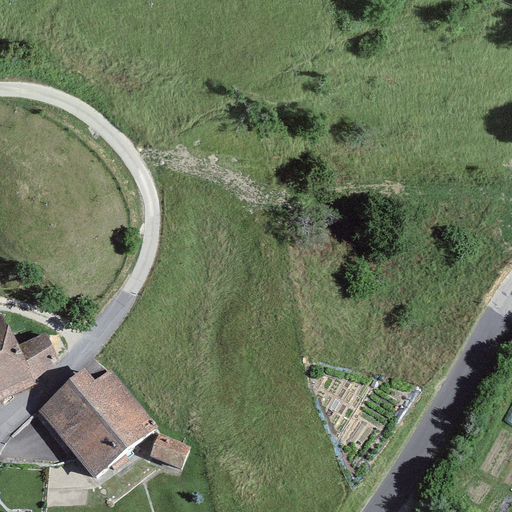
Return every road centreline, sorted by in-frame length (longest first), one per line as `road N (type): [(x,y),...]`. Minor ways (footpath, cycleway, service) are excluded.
road 1 (track): [(130,293),(153,226),(139,171),(84,112),(34,92),(0,89)]
road 2 (tertiary): [(376,511),(511,296)]
road 3 (residential): [(0,435),(130,293)]
